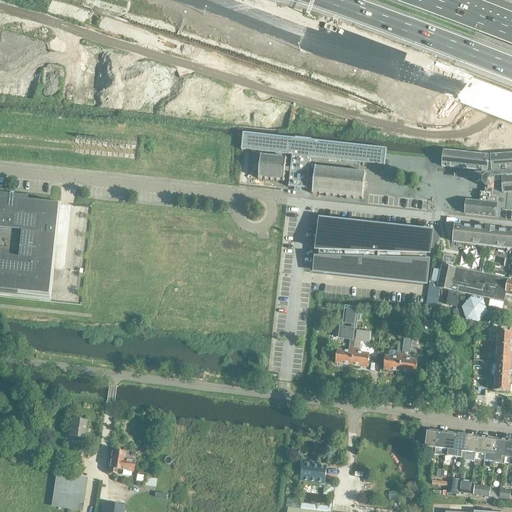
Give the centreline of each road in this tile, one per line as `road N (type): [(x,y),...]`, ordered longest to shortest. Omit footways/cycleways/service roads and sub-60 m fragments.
road 1 (unclassified): [(511,429),(43,364)]
road 2 (motorway): [(207,0),(511,115)]
road 3 (motorway): [(271,0),(511,95)]
road 4 (unclassified): [(0,171),(240,200)]
road 5 (unclassified): [(511,225),(305,204)]
